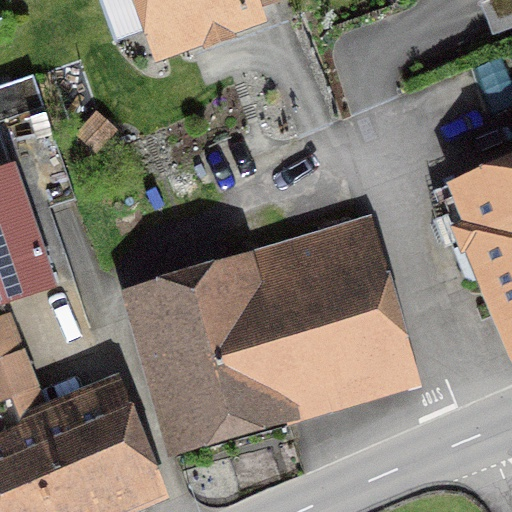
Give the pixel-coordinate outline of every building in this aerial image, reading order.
[(236,36),(267,25),(257,0),(87,0),(105,47),(142,34),(153,65),(201,49),(203,54),(238,41),(236,36)] [(0,175),(0,316),(10,312),(58,296),(53,283),(71,277),(48,213),(77,202),(32,77),(0,88),(0,145),(10,172),(0,175)] [(511,165),(447,193),(462,229),(451,234),(511,379),(511,378),(511,165)] [(118,299),(168,465),(422,389),(372,218),(249,255),(251,259),(118,299)] [(0,511),(158,511),(169,508),(122,379),(44,407),(10,312),(0,316),(0,511)]
